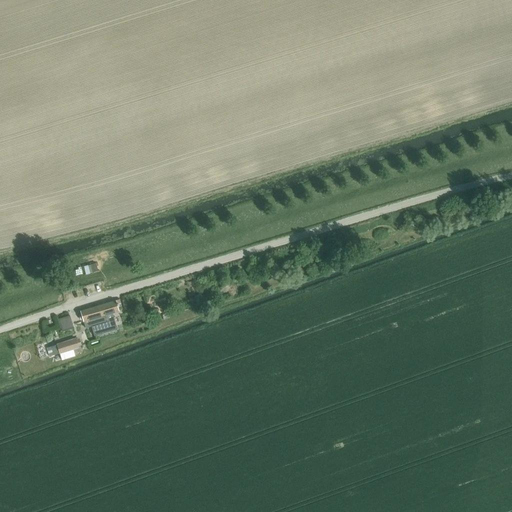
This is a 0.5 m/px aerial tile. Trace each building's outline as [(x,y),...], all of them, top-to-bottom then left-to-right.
[(97,263),(83,265),(85,274),(99,271),(97,263)] [(117,329),(116,327),(112,313),(118,311),(117,305),(118,305),(117,303),(116,304),(115,301),(80,311),(85,328),(91,326),(93,335),(94,336),(117,329)] [(69,316),(58,319),(62,332),(69,329),(68,326),(72,325),(69,316)] [(57,345),(59,353),(78,347),(76,340),(75,339),(57,345)] [(57,345),(47,348),(49,356),(59,353),(57,345)]
